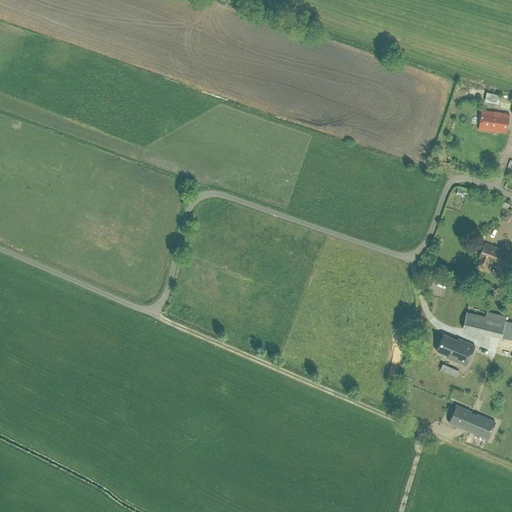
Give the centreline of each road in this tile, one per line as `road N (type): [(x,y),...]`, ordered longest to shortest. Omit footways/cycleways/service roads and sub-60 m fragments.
road 1 (unclassified): [(511,197),(456,180),(410,259),(203,193),(189,207),(151,312),(0,247)]
road 2 (track): [(151,312),(511,467)]
